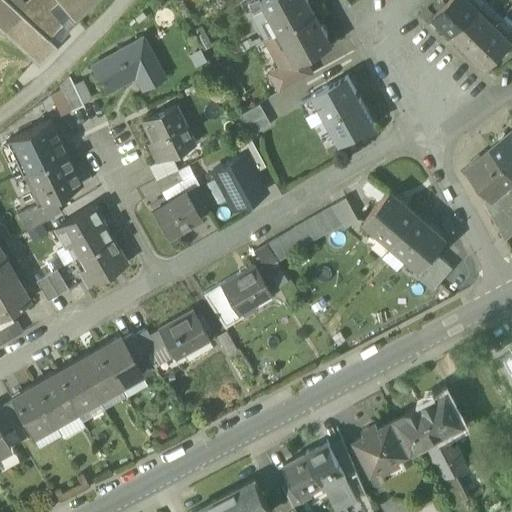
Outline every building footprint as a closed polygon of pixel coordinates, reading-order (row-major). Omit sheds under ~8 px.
[(24,0),(24,1),(22,0),(0,0),(0,18),(19,36),(16,39),(40,61),(55,45),(47,37),(60,23),(47,7),(56,0),(72,19),(94,0),(24,0)] [(261,0),(270,15),(279,31),(313,13),(306,0),(261,0)] [(450,0),(434,17),(451,33),(476,8),(468,0),(450,0)] [(476,8),(493,25),(502,17),(485,0),(483,0),(484,0),(476,8)] [(493,25),(476,8),(451,33),(468,50),(493,25)] [(313,13),(279,31),(294,59),(296,63),(304,59),(331,45),(325,35),(326,34),(321,25),(320,25),(313,13)] [(267,38),(279,31),(270,15),(259,22),(267,38)] [(511,28),(511,26),(502,17),(493,25),(504,36),(511,28)] [(199,24),(190,29),(201,49),(210,44),(199,24)] [(504,36),(493,25),(468,50),(485,67),(510,42),(504,36)] [(281,66),(294,59),(279,31),(267,38),(266,39),(281,66)] [(94,74),(103,91),(134,74),(142,89),(162,77),(141,38),(101,59),(106,67),(94,74)] [(90,66),(94,74),(106,67),(101,59),(90,66)] [(270,72),(280,91),(311,74),(304,59),(296,63),(294,59),(281,66),(270,72)] [(69,74),(58,85),(70,111),(83,105),(82,101),(73,82),(69,74)] [(325,118),(338,143),(374,124),(347,75),(312,95),(325,118)] [(82,78),(73,82),(82,101),(91,97),(82,78)] [(59,116),(70,111),(58,85),(48,93),(59,116)] [(312,125),(325,118),(312,95),(299,102),(312,125)] [(237,115),(243,125),(264,113),(258,103),(237,115)] [(148,143),(156,160),(169,154),(193,143),(174,104),(142,119),(152,141),(148,143)] [(270,124),(264,113),(243,125),(248,135),(249,136),(270,124)] [(12,137),(27,169),(65,151),(50,119),(12,137)] [(511,174),(511,129),(506,135),(505,134),(497,141),(498,141),(490,148),(511,174)] [(243,152),(253,170),(264,165),(249,136),(248,135),(234,142),(240,153),(243,152)] [(490,198),(491,199),(507,186),(511,181),(511,174),(490,148),(466,169),(490,198)] [(73,169),(65,151),(27,169),(36,189),(33,190),(39,203),(53,197),(80,184),(78,180),(80,179),(75,168),(73,169)] [(253,170),(243,152),(240,153),(212,168),(216,176),(227,197),(233,207),(264,191),(253,170)] [(147,164),(154,179),(176,169),(169,154),(156,160),(147,164)] [(160,192),(164,196),(166,201),(185,190),(198,183),(187,164),(176,169),(182,181),(160,192)] [(182,181),(176,169),(154,179),(160,192),(182,181)] [(216,203),(227,197),(216,176),(205,181),(216,203)] [(362,188),(379,201),(385,193),(368,180),(362,188)] [(485,202),(505,238),(511,232),(511,192),(507,186),(491,199),(490,198),(485,202)] [(185,190),(166,201),(165,202),(167,206),(153,214),(167,237),(200,218),(192,205),(193,205),(185,190)] [(392,245),(418,215),(407,205),(408,205),(399,197),(399,198),(389,190),(363,221),(392,245)] [(151,209),(153,214),(167,206),(165,202),(166,201),(164,196),(149,205),(152,209),(151,209)] [(17,211),(26,229),(36,223),(59,210),(53,197),(39,203),(35,206),(34,203),(17,211)] [(345,197),(332,205),(342,224),(356,216),(345,197)] [(70,242),(77,255),(110,236),(91,203),(54,224),(65,244),(70,242)] [(332,205),(318,212),(329,232),(342,224),(332,205)] [(318,212),(305,220),(316,239),(329,232),(318,212)] [(429,224),(418,215),(392,245),(407,258),(420,269),(446,239),(437,231),(438,230),(429,223),(429,224)] [(305,220),(292,227),(303,247),(316,239),(305,220)] [(292,227),(279,235),(290,254),(303,247),(292,227)] [(279,235),(265,242),(276,262),(290,254),(279,235)] [(125,263),(110,236),(77,255),(83,265),(78,268),(87,284),(125,263)] [(63,263),(77,255),(70,242),(65,244),(56,249),(63,263)] [(265,268),(276,262),(265,242),(254,249),(265,268)] [(396,270),(407,258),(392,245),(381,257),(396,270)] [(0,283),(13,276),(0,252),(0,283)] [(419,277),(433,290),(452,268),(437,256),(419,277)] [(219,284),(236,315),(241,312),(255,304),(252,298),(268,289),(253,264),(219,284)] [(35,279),(46,300),(67,288),(55,268),(35,279)] [(28,300),(13,276),(0,283),(0,315),(7,311),(28,300)] [(242,315),(241,312),(236,315),(219,284),(204,293),(224,325),(242,315)] [(252,298),(255,304),(271,295),(268,289),(252,298)] [(170,356),(173,360),(208,340),(190,309),(156,329),(164,343),(170,356)] [(0,327),(12,320),(7,311),(0,315),(0,327)] [(0,327),(0,342),(22,330),(15,318),(12,320),(0,327)] [(143,328),(134,333),(144,350),(146,353),(155,348),(147,333),(143,328)] [(215,334),(229,355),(238,349),(224,328),(215,334)] [(147,333),(155,348),(164,343),(156,329),(147,333)] [(144,350),(134,333),(132,331),(121,338),(132,357),(144,350)] [(119,335),(97,347),(119,385),(139,373),(141,372),(132,357),(121,338),(119,335)] [(155,348),(146,353),(154,366),(170,356),(164,343),(155,348)] [(97,347),(75,360),(97,397),(119,385),(97,347)] [(75,360),(53,372),(75,410),(97,397),(75,360)] [(53,372),(31,384),(53,422),(75,410),(53,372)] [(119,385),(125,396),(146,385),(139,373),(119,385)] [(30,435),(53,422),(31,384),(9,397),(10,400),(23,422),(30,435)] [(125,396),(119,385),(97,397),(103,409),(125,396)] [(420,406),(436,437),(445,432),(462,423),(446,392),(420,406)] [(103,409),(97,397),(75,410),(81,421),(103,409)] [(10,400),(0,405),(13,428),(23,422),(10,400)] [(13,428),(0,405),(0,429),(2,434),(13,428)] [(412,450),(430,440),(436,437),(420,406),(395,418),(412,450)] [(81,421),(75,410),(53,422),(60,434),(62,438),(84,426),(81,421)] [(511,417),(499,425),(506,437),(511,433),(511,417)] [(396,458),(412,450),(395,418),(378,427),(376,423),(364,429),(366,434),(355,440),(371,471),(381,466),(382,468),(398,460),(396,458)] [(60,434),(53,422),(30,435),(37,447),(60,434)] [(0,452),(10,447),(2,434),(0,429),(0,452)] [(452,447),(445,432),(436,437),(455,473),(468,466),(456,444),(452,447)] [(329,443),(346,475),(355,470),(340,436),(329,443)] [(455,473),(436,437),(430,440),(432,445),(428,447),(445,478),(455,473)] [(327,440),(305,451),(322,483),(335,476),(336,480),(345,475),(346,475),(329,443),(327,440)] [(322,483),(305,451),(284,462),(292,477),(303,497),(312,493),(310,489),(322,483)] [(468,466),(455,473),(467,497),(480,491),(468,466)] [(457,503),(467,497),(455,473),(445,478),(457,503)] [(322,483),(328,495),(336,511),(358,500),(345,475),(336,480),(335,476),(322,483)] [(281,483),(292,505),(304,499),(303,497),(292,477),(281,483)] [(255,478),(223,494),(232,511),(269,511),(272,510),(255,478)] [(417,511),(435,502),(436,501),(431,491),(411,501),(417,511)] [(232,511),(223,494),(188,511),(232,511)] [(440,511),(435,502),(417,511),(440,511)]
